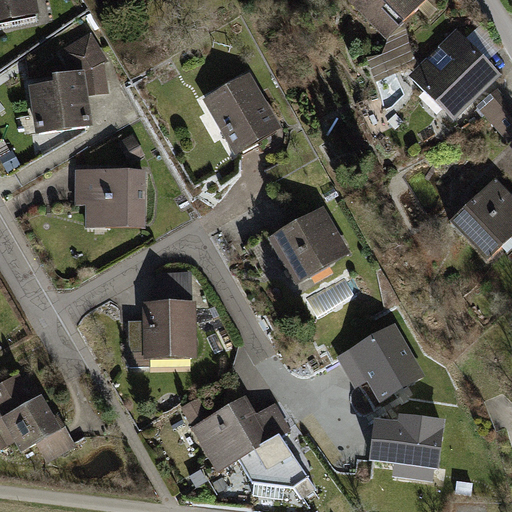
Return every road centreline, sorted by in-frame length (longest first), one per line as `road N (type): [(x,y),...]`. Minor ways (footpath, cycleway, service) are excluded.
road 1 (residential): [(47,322),(194,235),(265,359)]
road 2 (residential): [(0,492),(161,511)]
